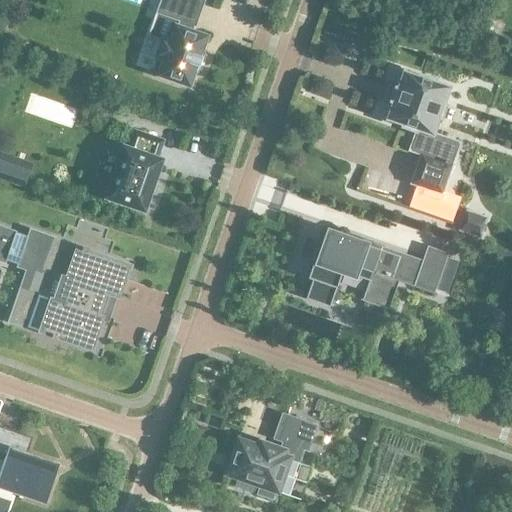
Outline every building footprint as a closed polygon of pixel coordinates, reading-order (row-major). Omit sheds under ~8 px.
[(25,12),(28,0),(7,0),(6,3),(25,12)] [(204,1),(200,0),(161,0),(157,13),(180,21),(178,27),(176,26),(170,42),(162,39),(156,57),(157,57),(152,72),(159,74),(158,76),(189,87),(195,70),(196,71),(197,69),(202,55),(202,53),(201,53),(207,37),(191,31),(193,25),(195,26),(204,1)] [(387,118),(386,120),(388,120),(402,125),(402,127),(425,136),(421,147),(426,148),(423,155),(421,155),(411,184),(417,186),(409,207),(451,221),(459,199),(442,193),(452,165),(448,164),(449,162),(444,161),(444,163),(440,161),(448,139),(433,134),(439,119),(441,120),(446,105),(443,105),(449,89),(450,88),(448,87),(434,82),(434,80),(420,75),(419,77),(405,72),(403,71),(403,73),(398,89),(395,88),(390,102),(393,103),(387,118)] [(162,141),(136,132),(131,145),(134,145),(132,150),(124,147),(123,149),(107,196),(106,198),(108,199),(142,211),(144,211),(145,209),(151,193),(161,162),(162,160),(154,157),(155,153),(158,154),(162,141)] [(0,154),(0,179),(23,188),(30,165),(1,155),(0,154)] [(480,235),(486,216),(468,210),(461,229),(480,235)] [(0,256),(37,269),(39,270),(31,293),(21,289),(10,321),(52,336),(51,337),(53,338),(53,337),(56,338),(56,339),(57,339),(58,338),(91,349),(102,317),(107,319),(115,296),(118,297),(129,265),(88,251),(89,250),(87,249),(87,250),(83,249),(84,248),(82,247),(82,249),(29,230),(26,239),(0,229),(0,256)] [(392,278),(400,257),(381,250),(382,247),(384,247),(384,246),(364,239),(363,240),(365,241),(364,244),(327,232),(327,233),(329,233),(318,263),(314,262),(307,280),(312,281),(305,300),(330,309),(342,273),(369,282),(362,301),(360,300),(360,301),(391,312),(391,311),(389,310),(399,282),(404,284),(404,283),(392,278)] [(435,293),(449,254),(428,246),(414,286),(412,285),(412,286),(436,295),(437,294),(435,293)] [(447,364),(427,359),(422,375),(441,381),(447,364)] [(270,451),(238,440),(233,456),(228,454),(223,469),(228,471),(226,474),(261,486),(258,494),(273,499),(276,491),(278,492),(289,459),(299,462),(303,449),(308,450),(316,426),(287,416),(279,440),(283,442),(281,449),(272,446),(270,451)] [(0,455),(5,457),(0,472),(0,488),(46,505),(60,464),(27,453),(32,438),(0,426),(0,455)]
